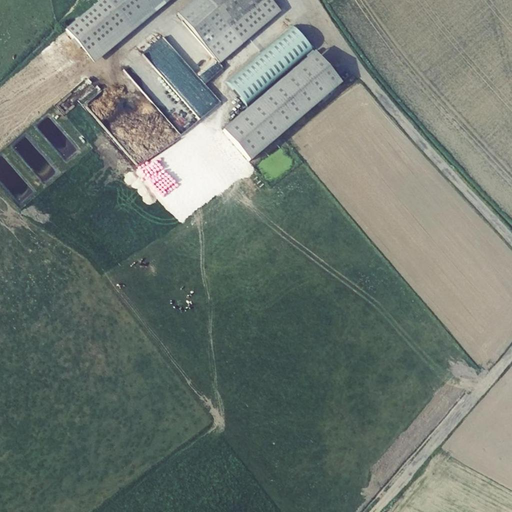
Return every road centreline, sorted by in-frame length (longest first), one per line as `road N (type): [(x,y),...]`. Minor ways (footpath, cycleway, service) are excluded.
road 1 (track): [(511,241),(354,63)]
road 2 (track): [(378,511),(511,353)]
